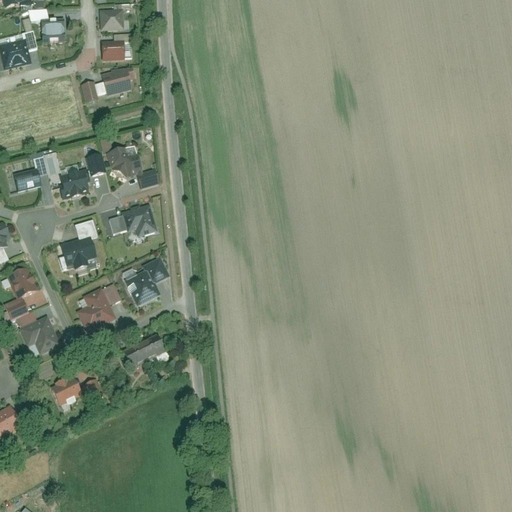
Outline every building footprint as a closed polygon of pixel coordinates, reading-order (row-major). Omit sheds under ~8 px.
[(35,10),(44,9),(43,1),(35,2),(35,10)] [(19,4),(20,11),(32,11),(31,3),(19,4)] [(99,11),(100,33),(124,32),(123,10),(99,11)] [(32,21),(33,42),(56,41),(55,20),(32,21)] [(0,36),(0,69),(24,64),(21,51),(27,49),(23,31),(0,36)] [(101,43),(101,61),(129,60),(128,42),(101,43)] [(89,76),(94,98),(121,92),(119,81),(124,80),(122,69),(89,76)] [(113,151),(99,153),(102,172),(114,178),(130,175),(127,156),(114,158),(113,151)] [(26,169),(0,176),(5,195),(31,188),(26,169)] [(78,171),(45,177),(49,201),(82,195),(78,171)] [(110,214),(116,234),(123,231),(126,238),(146,232),(138,206),(110,214)] [(97,269),(90,242),(61,250),(64,260),(59,261),(62,272),(74,268),(75,272),(86,269),(87,272),(97,269)] [(133,273),(114,283),(126,307),(147,296),(142,285),(158,277),(149,260),(131,269),(133,273)] [(23,268),(0,279),(11,302),(33,291),(23,268)] [(77,309),(65,314),(75,334),(108,319),(93,288),(72,298),(77,309)] [(44,317),(14,331),(22,348),(29,345),(35,357),(58,346),(44,317)] [(146,336),(126,346),(135,364),(155,354),(146,336)] [(126,346),(105,356),(115,374),(135,364),(126,346)] [(80,410),(97,403),(82,368),(49,382),(58,403),(74,396),(80,410)] [(3,407),(0,409),(0,438),(16,429),(3,407)] [(50,511),(32,497),(18,511),(50,511)]
